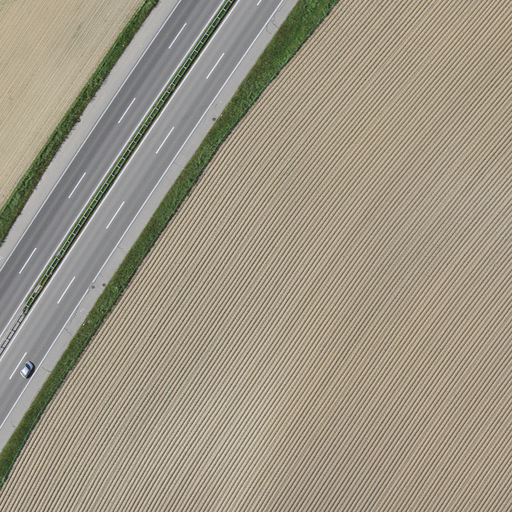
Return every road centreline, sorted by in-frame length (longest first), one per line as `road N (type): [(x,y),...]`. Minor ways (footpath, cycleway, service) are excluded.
road 1 (motorway): [(0,395),(261,0)]
road 2 (motorway): [(202,0),(0,304)]
